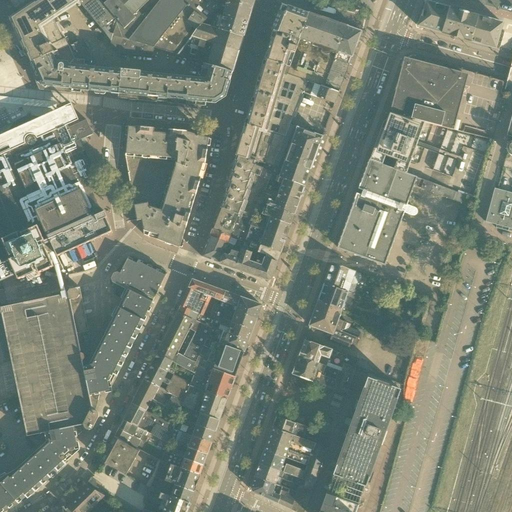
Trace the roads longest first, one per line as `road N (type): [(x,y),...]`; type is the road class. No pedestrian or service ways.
road 1 (residential): [(132,243),(113,191),(115,105),(230,117),(221,173),(187,266)]
road 2 (residential): [(187,266),(90,458),(34,511)]
road 3 (secondary): [(292,304),(394,32)]
road 4 (unknown): [(69,359),(50,304),(20,312),(47,422)]
road 5 (secondary): [(221,490),(292,304)]
road 6 (unclassified): [(470,244),(511,96)]
road 7 (residential): [(0,297),(99,276),(132,243)]
road 8 (tertiary): [(511,68),(394,32)]
